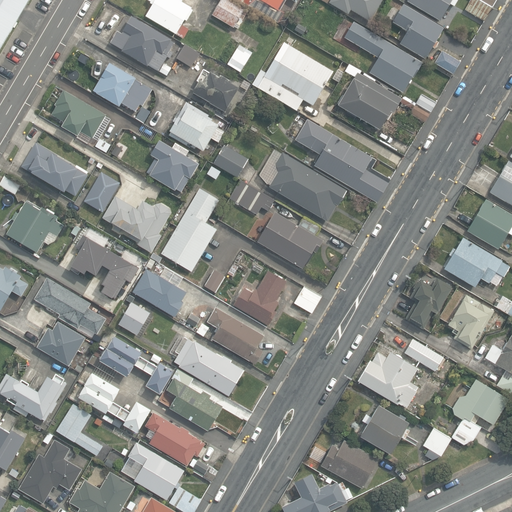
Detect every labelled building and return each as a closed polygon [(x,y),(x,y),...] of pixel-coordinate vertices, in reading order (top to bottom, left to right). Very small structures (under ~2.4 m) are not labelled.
[(32,0),(0,0),(0,54),(24,15),(32,0)] [(146,16),(184,38),(189,29),(182,25),(184,22),(185,23),(186,20),(187,21),(193,10),(191,9),(192,8),(181,2),(182,0),(148,0),(151,2),(151,3),(153,4),(146,16)] [(229,27),(232,29),(236,23),(240,25),(248,11),(244,9),(229,0),(221,0),(213,14),(230,25),(229,27)] [(239,0),(278,23),(284,13),(280,10),(286,0),(291,0),(296,3),(298,0),(239,0)] [(383,0),(330,0),(328,3),(348,14),(350,10),(370,22),(383,0)] [(407,0),(407,1),(440,21),(450,4),(454,6),(457,0),(407,0)] [(495,0),(469,0),(464,9),(483,20),(495,0)] [(400,44),(425,58),(443,28),(403,4),(393,22),(408,31),(400,44)] [(148,65),(159,71),(167,56),(170,58),(173,52),(170,51),(174,43),(171,41),(171,40),(131,16),(123,30),(124,31),(122,34),(118,31),(111,43),(123,50),(123,51),(148,66),(148,65)] [(414,77),(422,63),(353,23),(344,38),(378,58),(369,73),(403,93),(412,76),(414,77)] [(302,35),(306,29),(297,24),(293,31),(302,35)] [(227,64),(241,73),(253,53),(239,44),(227,64)] [(192,68),(200,53),(185,45),(177,59),(192,68)] [(258,87),(297,110),(303,99),(313,105),(333,72),(289,45),(271,76),(267,73),(265,77),(260,73),(254,83),(259,86),(258,87)] [(435,63),(453,74),(460,62),(442,51),(435,63)] [(124,104),(136,110),(140,104),(143,105),(146,107),(149,102),(146,100),(152,89),(135,79),(136,78),(110,63),(94,90),(98,93),(97,93),(119,106),(123,100),(125,102),(124,104)] [(353,75),(357,69),(349,64),(348,66),(350,67),(347,72),(353,75)] [(214,75),(204,69),(196,81),(198,82),(192,93),(223,111),(219,117),(224,120),(233,104),(230,103),(238,88),(230,83),(231,82),(215,73),(214,75)] [(333,78),(339,82),(344,72),(338,69),(333,78)] [(393,114),(401,99),(356,72),(353,78),(353,79),(337,106),(380,130),(390,113),(393,114)] [(106,116),(64,91),(55,106),(57,107),(52,115),(61,121),(59,124),(62,125),(62,127),(78,136),(81,132),(92,138),(106,116)] [(436,102),(421,95),(416,104),(414,102),(408,113),(425,123),(436,102)] [(170,131),(204,150),(219,125),(211,121),(212,119),(208,117),(209,115),(187,102),(178,118),(176,117),(173,121),(175,122),(170,131)] [(315,165),(377,202),(391,179),(372,168),(377,160),(308,119),(296,139),(320,153),(314,162),(316,163),(315,165)] [(133,140),(122,134),(112,151),(124,157),(133,140)] [(111,145),(100,139),(95,146),(106,153),(111,145)] [(176,190),(182,193),(200,164),(159,140),(151,155),(156,158),(147,172),(151,174),(150,175),(175,191),(176,190)] [(35,142),(21,167),(64,192),(65,190),(76,196),(89,175),(57,156),(57,155),(35,142)] [(214,162),(239,176),(249,159),(224,145),(214,162)] [(348,191),(283,152),(276,163),(279,171),(269,187),(327,222),(337,205),(339,206),(348,191)] [(511,163),(508,161),(489,193),(511,205),(511,163)] [(207,174),(216,179),(221,171),(212,166),(207,174)] [(120,183),(101,172),(84,201),(103,212),(120,183)] [(0,184),(16,194),(21,185),(5,176),(0,184)] [(275,200),(265,194),(248,184),(241,180),(230,198),(257,214),(262,207),(268,211),(275,200)] [(162,253),(192,271),(217,229),(206,222),(219,200),(200,189),(175,231),(173,230),(171,233),(173,234),(162,253)] [(137,209),(115,196),(102,218),(113,224),(114,229),(138,242),(136,244),(151,253),(162,236),(159,234),(171,214),(169,209),(160,204),(156,205),(154,207),(142,201),(137,209)] [(467,228),(498,246),(507,230),(511,232),(511,212),(485,197),(467,228)] [(7,234),(37,252),(50,231),(55,234),(61,224),(56,221),(58,216),(43,207),(41,210),(26,201),(19,213),(16,211),(12,218),(15,220),(7,234)] [(257,241),(303,268),(314,250),(317,252),(324,240),(315,235),(320,227),(304,217),(299,226),(275,212),(257,241)] [(77,217),(73,223),(80,227),(83,220),(77,217)] [(444,268),(475,287),(481,277),(489,283),(490,281),(497,286),(502,276),(504,277),(510,267),(502,262),(502,261),(463,237),(456,249),(453,248),(449,255),(452,256),(444,268)] [(88,272),(80,286),(104,300),(100,307),(116,316),(120,309),(116,306),(130,280),(120,275),(128,262),(106,249),(92,273),(88,272)] [(150,258),(159,263),(163,257),(154,252),(150,258)] [(228,273),(233,276),(239,267),(234,263),(228,273)] [(264,268),(257,264),(253,270),(261,274),(264,268)] [(0,310),(1,311),(13,290),(22,296),(29,284),(20,279),(22,276),(18,273),(19,272),(11,267),(10,269),(6,267),(4,270),(0,267),(0,310)] [(186,292),(146,269),(132,292),(175,317),(184,303),(181,301),(186,292)] [(234,305),(269,325),(276,312),(274,311),(279,302),(276,301),(287,281),(285,280),(286,278),(269,269),(258,290),(256,289),(255,290),(253,289),(252,292),(244,287),(234,305)] [(205,286),(216,292),(225,276),(215,270),(205,286)] [(78,329),(93,338),(96,332),(97,333),(106,319),(88,308),(91,303),(48,278),(35,299),(61,314),(59,317),(78,328),(78,329)] [(405,319),(424,329),(433,312),(436,314),(451,286),(437,278),(432,287),(420,280),(418,283),(416,282),(413,288),(415,289),(410,299),(415,301),(405,319)] [(295,303),(312,313),(322,296),(305,286),(295,303)] [(495,304),(511,314),(511,300),(501,293),(495,304)] [(453,338),(472,349),(494,311),(466,294),(447,325),(452,328),(450,332),(455,335),(453,338)] [(120,324),(138,334),(150,312),(132,302),(120,324)] [(213,339),(256,364),(264,350),(258,347),(264,335),(216,308),(208,321),(219,328),(213,339)] [(195,333),(203,321),(191,314),(184,326),(195,333)] [(48,327),(37,347),(69,366),(86,337),(58,321),(53,329),(48,327)] [(206,339),(212,329),(203,324),(197,334),(206,339)] [(495,381),(511,391),(511,329),(502,347),(492,341),(484,355),(503,366),(495,381)] [(146,385),(160,393),(174,370),(160,363),(158,366),(141,356),(143,352),(115,336),(100,360),(128,377),(135,365),(152,375),(146,385)] [(194,342),(184,336),(175,352),(179,354),(174,362),(180,365),(179,367),(229,396),(244,370),(231,362),(232,360),(223,355),(222,357),(194,341),(194,342)] [(405,352),(436,371),(444,357),(413,339),(405,352)] [(358,381),(398,405),(399,403),(407,408),(418,391),(417,390),(419,387),(410,382),(418,368),(391,352),(387,358),(378,352),(373,361),(370,360),(358,381)] [(153,354),(150,360),(157,363),(160,358),(153,354)] [(93,371),(96,367),(91,363),(88,368),(93,371)] [(201,393),(189,386),(194,378),(178,369),(172,379),(173,380),(166,391),(176,396),(169,408),(209,431),(215,420),(223,425),(226,418),(219,414),(223,406),(210,398),(212,396),(202,390),(201,393)] [(124,424),(138,432),(151,410),(137,401),(131,412),(113,401),(120,389),(93,373),(91,376),(88,377),(87,379),(86,381),(87,384),(85,387),(82,388),(81,390),(80,392),(80,395),(79,398),(106,414),(108,410),(126,421),(124,424)] [(39,392),(7,374),(0,385),(0,392),(9,398),(8,400),(16,405),(14,409),(27,417),(29,412),(46,422),(51,413),(52,414),(58,403),(57,403),(67,384),(64,381),(65,379),(55,374),(53,379),(48,376),(39,392)] [(509,399),(476,379),(466,396),(464,396),(459,397),(453,408),(454,414),(462,419),(452,437),(464,445),(474,440),(481,427),(475,424),(480,416),(494,425),(509,399)] [(56,431),(97,456),(103,446),(81,432),(92,415),(73,403),(56,431)] [(379,404),(361,437),(391,454),(401,437),(405,439),(410,430),(405,427),(409,421),(379,404)] [(150,442),(187,465),(194,454),(198,456),(205,443),(188,433),(190,430),(183,426),(181,428),(154,412),(146,425),(156,432),(150,442)] [(94,422),(100,426),(103,421),(97,417),(94,422)] [(0,465),(6,469),(25,437),(11,429),(9,431),(0,425),(0,465)] [(424,453),(432,457),(440,454),(450,436),(432,426),(422,443),(428,446),(424,453)] [(141,430),(137,437),(144,441),(148,434),(141,430)] [(20,488),(44,502),(54,485),(57,488),(60,483),(70,489),(82,469),(69,461),(74,453),(69,450),(70,449),(55,440),(45,457),(40,454),(29,473),(25,470),(19,479),(24,482),(20,488)] [(321,465),(363,488),(379,459),(344,440),(340,448),(332,444),(328,453),(326,452),(321,462),(322,462),(321,465)] [(135,480),(167,499),(184,470),(137,442),(129,456),(130,456),(122,470),(135,479),(135,480)] [(112,469),(115,463),(107,458),(104,464),(112,469)] [(209,466),(198,459),(193,468),(204,475),(203,476),(213,482),(219,470),(210,465),(209,466)] [(279,505),(282,511),(319,511),(345,500),(335,480),(328,483),(327,481),(318,486),(310,470),(292,479),(300,495),(279,505)] [(119,511),(135,486),(111,472),(101,489),(86,480),(80,489),(78,488),(70,501),(81,508),(78,511),(79,511),(119,511)] [(170,502),(185,511),(194,511),(201,499),(179,486),(170,502)] [(175,511),(176,511),(152,497),(143,511),(139,511),(138,511),(136,511),(175,511)] [(130,500),(126,507),(131,510),(135,503),(130,500)]
